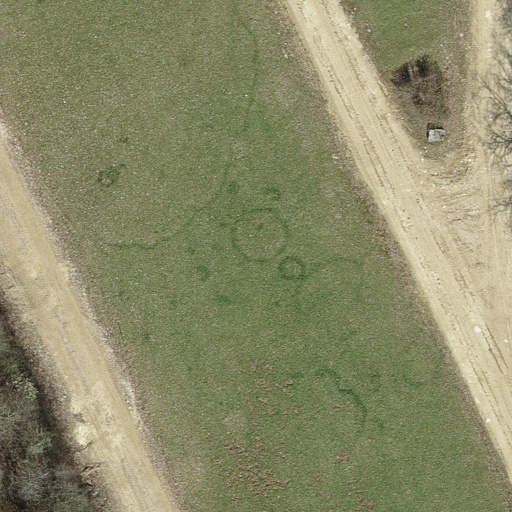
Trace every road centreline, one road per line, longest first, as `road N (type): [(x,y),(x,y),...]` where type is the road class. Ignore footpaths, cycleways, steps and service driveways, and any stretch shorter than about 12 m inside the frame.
road 1 (track): [(511,391),(491,336),(503,0)]
road 2 (track): [(491,336),(352,94),(311,0)]
road 3 (track): [(143,511),(0,194)]
